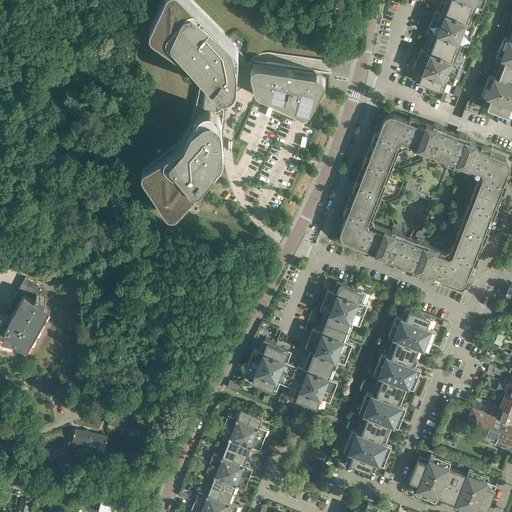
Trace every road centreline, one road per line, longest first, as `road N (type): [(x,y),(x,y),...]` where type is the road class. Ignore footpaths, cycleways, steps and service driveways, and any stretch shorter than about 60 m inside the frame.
road 1 (residential): [(159,511),(213,387),(292,244)]
road 2 (residential): [(316,253),(383,83)]
road 3 (residential): [(292,244),(360,76)]
road 4 (residential): [(465,311),(390,269),(350,267),(316,253)]
road 5 (residential): [(392,493),(439,375)]
